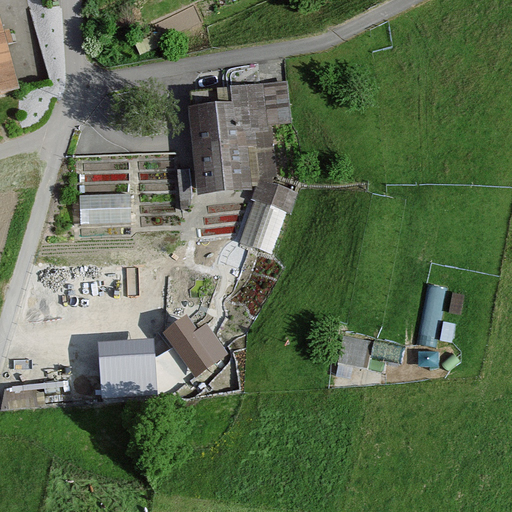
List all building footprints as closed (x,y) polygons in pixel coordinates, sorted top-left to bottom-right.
[(0,42),(0,86),(11,83),(0,42)] [(291,123),(286,83),(231,89),(232,104),(193,108),(204,199),(257,193),(252,150),(271,148),(268,126),(291,123)] [(83,154),(84,191),(138,191),(138,180),(177,180),(177,153),(83,154)] [(263,181),(240,244),(270,255),(293,192),(263,181)] [(82,224),(134,223),(133,192),(82,194),(82,224)] [(165,337),(189,372),(211,357),(187,322),(165,337)] [(367,363),(373,336),(344,330),(338,357),(367,363)] [(158,393),(157,334),(100,335),(101,394),(158,393)] [(395,356),(398,346),(374,339),(371,349),(395,356)]
